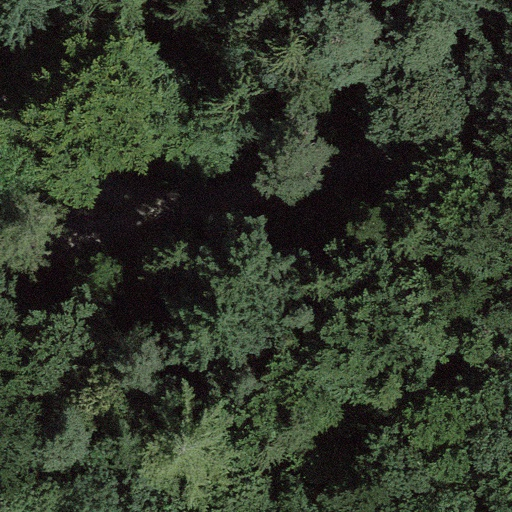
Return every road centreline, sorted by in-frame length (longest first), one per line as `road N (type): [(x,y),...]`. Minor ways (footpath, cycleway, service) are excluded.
road 1 (track): [(100,228),(511,123)]
road 2 (track): [(100,228),(0,116)]
